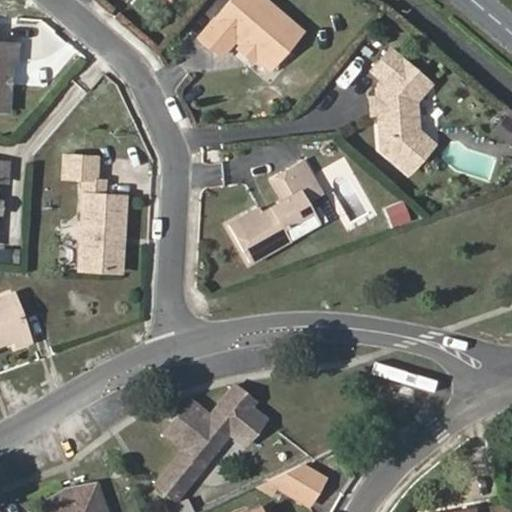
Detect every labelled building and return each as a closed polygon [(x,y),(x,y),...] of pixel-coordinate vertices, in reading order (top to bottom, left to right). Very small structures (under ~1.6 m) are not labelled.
[(306,30),(268,0),(234,0),(203,38),(218,49),(232,32),(239,38),(245,43),(251,42),(259,49),(259,56),(273,68),(306,30)] [(218,49),(226,55),(239,38),(232,32),(218,49)] [(0,110),(12,111),(13,87),(6,87),(7,77),(13,77),(13,63),(18,63),(19,42),(0,40),(0,110)] [(241,47),(255,59),(259,56),(259,49),(251,42),(245,43),(241,47)] [(381,99),(382,114),(385,146),(414,172),(439,144),(422,129),(420,99),(435,83),(394,48),(375,69),(388,81),(380,89),(381,99)] [(511,115),(509,113),(498,128),(511,138),(511,115)] [(66,151),(65,173),(86,175),(98,176),(99,153),(66,151)] [(260,208),(232,223),(253,261),(323,222),(311,202),(327,194),(307,159),(274,178),(286,199),(273,206),(276,212),(266,218),(262,211),(260,208)] [(98,176),(86,175),(85,188),(107,190),(108,177),(98,176)] [(127,191),(107,190),(85,188),(79,265),(120,269),(127,191)] [(408,201),(392,207),(398,223),(414,218),(408,201)] [(273,206),(262,211),(266,218),(276,212),(273,206)] [(31,339),(12,288),(0,292),(0,341),(10,338),(14,345),(31,339)] [(232,387),(211,412),(192,397),(162,435),(181,450),(153,485),(177,504),(257,402),(237,386),(232,387)] [(303,467),(271,482),(307,503),(322,479),(303,467)] [(97,489),(66,489),(42,507),(97,489)] [(105,511),(97,489),(42,507),(44,511),(105,511)] [(189,511),(186,503),(175,508),(176,511),(189,511)]
